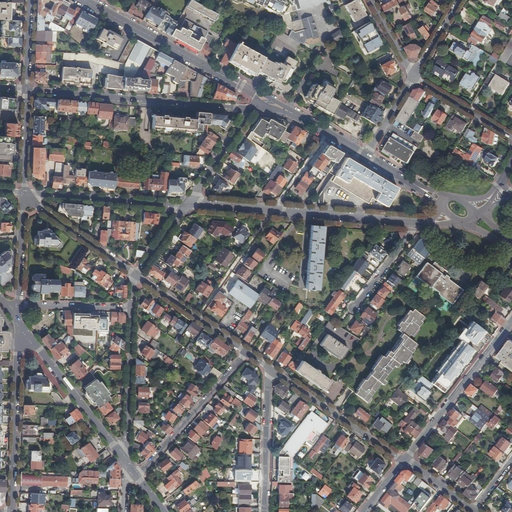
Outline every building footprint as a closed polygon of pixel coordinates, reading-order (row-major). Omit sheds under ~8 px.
[(37,0),(37,17),(36,31),(51,31),(64,31),(65,30),(58,26),(51,22),(56,13),(62,0),(37,0)] [(66,2),(62,0),(56,13),(60,15),(60,17),(59,19),(61,20),(68,7),(70,4),(66,2)] [(142,0),(138,0),(136,6),(135,7),(140,10),(140,9),(147,13),(150,7),(154,1),(152,0),(150,4),(142,0)] [(208,21),(213,23),(217,15),(190,0),(189,0),(186,7),(193,11),(194,10),(209,19),(208,21)] [(283,2),(283,0),(263,0),(261,4),(268,8),(270,7),(272,9),(272,10),(275,12),(278,12),(283,2)] [(299,44),(303,46),(307,39),(313,37),(317,36),(318,36),(312,16),(292,22),(289,12),(315,5),(314,4),(325,1),(324,0),(288,0),(289,2),(287,2),(281,14),(285,27),(292,30),(289,34),(291,35),(289,37),(299,44)] [(355,0),(344,6),(353,22),(365,16),(356,0),(355,0)] [(393,0),(383,6),(386,11),(392,7),(400,3),(398,0),(393,0)] [(439,5),(433,0),(431,0),(426,11),(434,15),(439,5)] [(8,16),(9,3),(0,2),(0,19),(4,20),(8,20),(8,16)] [(9,3),(8,16),(16,17),(16,6),(19,6),(19,3),(9,3)] [(406,20),(412,17),(408,10),(411,8),(409,4),(400,9),(406,20)] [(68,7),(61,20),(63,21),(64,19),(65,18),(70,21),(72,16),(75,11),(68,7)] [(147,23),(170,36),(174,29),(176,25),(167,21),(168,19),(169,18),(164,15),(162,17),(153,12),(155,10),(150,7),(147,13),(145,18),(148,20),(147,23)] [(77,19),(82,10),(79,9),(77,8),(75,11),(72,16),(77,19)] [(91,31),(98,19),(82,10),(77,19),(73,26),(82,31),(84,28),(91,31)] [(501,12),(498,17),(508,23),(511,18),(505,15),(501,12)] [(484,17),(481,22),(491,28),(494,25),(496,27),(503,31),(505,26),(499,22),(495,20),(494,22),(484,17)] [(8,20),(4,20),(3,38),(8,38),(18,38),(19,20),(8,20)] [(174,29),(170,36),(198,51),(207,34),(205,32),(205,31),(199,28),(198,28),(194,25),(185,20),(178,32),(174,29)] [(372,29),(368,22),(352,32),(357,41),(361,39),(363,43),(360,45),(364,53),(380,45),(377,38),(372,28),(372,29)] [(418,36),(410,22),(406,25),(411,36),(413,38),(418,36)] [(481,22),(475,31),(486,38),(491,28),(481,22)] [(423,27),(420,29),(424,34),(428,39),(431,34),(423,25),(422,26),(423,27)] [(116,49),(122,39),(102,28),(96,39),(103,42),(101,45),(106,48),(107,45),(116,49)] [(337,41),(344,37),(340,29),(328,37),(332,44),(337,41)] [(36,36),(36,41),(51,42),(51,31),(36,31),(36,36)] [(296,49),(299,44),(289,37),(288,36),(280,31),(277,37),(296,49)] [(471,38),(468,42),(470,44),(475,47),(478,42),(479,40),(483,43),(486,38),(475,31),(472,36),(471,38)] [(207,34),(198,51),(207,56),(210,49),(207,47),(212,37),(207,34)] [(498,61),(504,64),(511,51),(511,37),(511,40),(505,49),(500,57),(498,61)] [(8,46),(21,47),(21,43),(21,38),(18,38),(8,38),(8,46)] [(135,45),(125,64),(139,68),(150,47),(137,40),(135,45)] [(228,48),(220,63),(225,66),(228,60),(238,43),(237,42),(235,44),(227,40),(224,46),(228,48)] [(239,41),(238,43),(228,60),(255,75),(257,71),(263,58),(264,57),(239,43),(240,41),(239,41)] [(118,62),(125,64),(135,45),(129,42),(118,62)] [(469,61),(469,60),(473,54),(474,55),(475,52),(478,54),(480,50),(475,47),(470,44),(468,47),(470,49),(469,52),(467,51),(467,52),(459,47),(459,46),(454,43),(450,50),(455,53),(454,53),(463,59),(464,58),(469,61)] [(417,57),(422,49),(416,45),(411,45),(405,48),(410,57),(417,57)] [(154,50),(144,69),(149,71),(154,62),(159,52),(154,50)] [(472,65),(472,66),(475,68),(484,52),(480,50),(478,54),(475,52),(474,55),(473,54),(469,60),(472,62),(471,63),(472,64),(471,65),(472,65)] [(36,58),(35,62),(52,63),(52,56),(55,56),(55,52),(50,52),(36,52),(36,58)] [(159,52),(154,62),(164,68),(165,65),(169,67),(173,60),(167,56),(159,52)] [(88,60),(99,64),(100,57),(89,53),(63,53),(63,60),(88,60)] [(448,61),(441,56),(437,63),(440,65),(438,67),(436,66),(433,72),(443,78),(446,73),(450,75),(448,77),(454,81),(459,72),(446,64),(448,61)] [(99,64),(103,65),(106,65),(106,66),(109,66),(109,67),(112,67),(115,68),(116,68),(119,68),(119,69),(122,69),(124,70),(125,64),(118,62),(100,57),(99,64)] [(263,58),(257,71),(267,77),(266,78),(272,81),(273,81),(276,83),(274,87),(275,87),(277,88),(278,87),(279,87),(279,88),(281,89),(282,89),(281,90),(286,93),(291,89),(287,85),(284,82),(284,81),(285,81),(288,76),(287,75),(288,73),(289,73),(295,62),(287,58),(283,65),(278,62),(277,65),(263,58)] [(396,69),(390,58),(379,64),(385,75),(388,73),(393,71),(396,69)] [(173,60),(169,67),(166,73),(174,78),(174,80),(178,82),(179,80),(186,67),(180,64),(173,60)] [(0,62),(0,79),(7,80),(13,81),(20,75),(20,63),(0,62)] [(124,77),(133,78),(139,68),(125,64),(124,70),(124,76),(124,77)] [(37,83),(46,83),(46,73),(45,73),(45,66),(35,65),(35,80),(37,83)] [(62,67),(61,84),(90,86),(92,69),(79,68),(78,67),(76,67),(75,68),(62,67)] [(203,76),(186,67),(179,80),(178,82),(178,88),(184,88),(185,83),(187,83),(187,81),(191,81),(190,96),(197,97),(203,76)] [(467,72),(460,85),(468,90),(470,87),(474,89),(476,84),(475,83),(476,82),(477,83),(481,77),(469,70),(467,72)] [(491,73),(484,85),(489,88),(490,87),(502,95),(509,84),(491,73)] [(107,74),(105,89),(111,89),(119,90),(119,86),(123,86),(124,77),(124,76),(123,75),(121,75),(120,75),(107,74)] [(149,79),(147,93),(156,93),(157,80),(156,80),(156,75),(149,74),(149,79)] [(203,76),(197,97),(200,97),(204,85),(208,86),(210,80),(203,76)] [(149,79),(144,79),(138,78),(138,77),(135,77),(135,78),(133,78),(124,77),(123,86),(128,86),(127,91),(137,92),(147,93),(149,79)] [(313,104),(332,114),(333,113),(340,100),(331,95),(335,88),(334,87),(335,85),(324,79),(320,87),(317,85),(316,86),(312,84),(306,96),(308,99),(313,102),(313,104)] [(374,92),(383,97),(385,94),(386,94),(388,91),(387,90),(390,86),(381,81),(379,85),(374,92)] [(216,89),(213,99),(234,101),(236,94),(221,86),(214,82),(213,88),(216,89)] [(374,92),(379,85),(375,82),(370,89),(374,92)] [(420,102),(426,92),(420,89),(414,91),(412,94),(410,97),(420,102)] [(383,98),(374,93),(369,101),(378,107),(383,98)] [(427,107),(433,96),(429,94),(423,104),(427,107)] [(407,126),(420,103),(420,102),(410,97),(404,108),(397,120),(407,126)] [(428,118),(439,100),(434,97),(424,115),(428,118)] [(13,99),(0,98),(0,102),(0,107),(14,109),(14,103),(13,103),(13,99)] [(34,100),(34,109),(45,109),(45,110),(48,110),(48,106),(55,107),(56,100),(45,99),(37,98),(34,100)] [(66,101),(58,100),(57,110),(68,112),(68,114),(72,115),(72,112),(76,112),(76,111),(76,101),(66,101)] [(82,102),(76,101),(76,111),(78,111),(77,115),(85,116),(86,112),(87,112),(88,102),(82,102)] [(99,103),(88,102),(87,112),(87,113),(98,114),(99,103)] [(104,104),(99,103),(98,114),(97,119),(111,120),(112,104),(104,104)] [(339,103),(333,113),(343,119),(346,115),(356,121),(360,116),(339,103)] [(376,120),(378,121),(380,118),(383,112),(369,103),(367,107),(361,117),(373,124),(376,120)] [(152,127),(156,128),(194,131),(196,118),(187,117),(187,111),(185,111),(183,111),(183,117),(166,115),(166,109),(164,109),(162,109),(162,115),(157,115),(153,114),(153,115),(152,115),(151,117),(153,117),(152,127)] [(447,116),(439,111),(434,120),(441,125),(447,116)] [(209,113),(202,113),(196,112),(196,118),(194,131),(206,132),(207,125),(208,125),(209,113)] [(216,114),(209,113),(208,125),(219,126),(227,131),(233,123),(225,118),(226,115),(216,114)] [(458,117),(454,115),(446,127),(453,131),(455,128),(462,133),(467,124),(457,118),(458,117)] [(33,135),(41,135),(44,135),(44,117),(33,116),(33,125),(33,135)] [(135,125),(136,118),(115,116),(114,128),(128,130),(128,125),(135,125)] [(269,120),(284,128),(288,122),(282,119),(281,119),(269,118),(260,118),(259,120),(267,124),(269,120)] [(267,124),(259,120),(251,132),(254,134),(260,138),(263,133),(277,140),(277,139),(283,130),(284,128),(269,120),(267,124)] [(18,137),(18,124),(6,124),(5,136),(11,136),(18,137)] [(419,133),(423,128),(417,124),(414,130),(415,131),(419,133)] [(290,134),(283,130),(277,139),(284,143),(285,141),(291,145),(301,129),(296,127),(293,125),(291,127),(292,128),(293,129),(290,134)] [(492,145),(495,134),(486,128),(483,140),(484,142),(487,143),(487,144),(492,145)] [(306,132),(301,129),(291,145),(294,147),(295,144),(297,145),(306,132)] [(476,132),(472,130),(466,138),(470,140),(471,141),(474,136),(476,132)] [(412,137),(421,142),(424,136),(419,133),(415,131),(412,136),(412,137)] [(208,135),(203,142),(211,147),(215,141),(219,143),(221,140),(214,135),(210,132),(209,132),(208,135)] [(33,141),(32,145),(40,145),(41,135),(33,135),(33,141)] [(0,161),(3,161),(10,162),(10,156),(10,155),(13,155),(13,149),(11,149),(11,146),(9,146),(9,143),(11,144),(11,143),(11,136),(5,136),(0,136),(0,161)] [(320,140),(313,136),(311,141),(317,145),(320,140)] [(66,137),(65,144),(73,145),(73,141),(73,139),(74,137),(66,137)] [(393,153),(409,163),(413,155),(415,152),(392,138),(385,149),(389,152),(389,151),(393,153)] [(471,141),(470,140),(468,144),(472,146),(468,153),(467,155),(463,153),(464,151),(457,147),(455,151),(453,154),(473,165),(472,166),(474,167),(477,163),(480,158),(482,155),(481,154),(484,149),(476,144),(471,141)] [(211,147),(203,142),(199,148),(200,149),(196,154),(196,156),(199,156),(204,157),(205,154),(205,153),(207,154),(211,147)] [(236,154),(245,159),(249,162),(257,150),(244,142),(236,154)] [(320,154),(328,159),(329,157),(332,159),(331,160),(335,163),(342,153),(337,150),(330,146),(326,146),(321,152),(320,154)] [(32,148),(32,174),(36,178),(41,179),(40,186),(46,187),(47,174),(42,174),(43,148),(32,148)] [(65,149),(49,148),(48,160),(64,161),(65,149)] [(482,155),(480,158),(482,159),(483,159),(485,160),(485,161),(490,164),(489,164),(490,166),(492,167),(494,167),(499,158),(498,158),(490,153),(488,151),(484,149),(481,154),(482,155)] [(142,153),(119,151),(118,160),(141,162),(142,153)] [(232,151),(228,156),(234,160),(233,162),(234,163),(233,164),(238,167),(239,166),(240,167),(245,159),(236,154),(232,151)] [(328,159),(320,154),(311,167),(318,172),(325,176),(326,175),(320,170),(322,167),(325,163),(324,163),(328,159)] [(196,156),(192,156),(183,155),(183,160),(188,160),(188,165),(198,166),(199,156),(196,156)] [(397,188),(382,179),(374,174),(370,172),(366,170),(346,158),(344,161),(339,169),(335,176),(334,175),(330,180),(365,202),(368,203),(371,198),(386,207),(397,188)] [(278,164),(269,176),(268,178),(270,180),(281,187),(286,180),(279,175),(284,168),(291,173),(297,164),(289,159),(283,167),(278,164)] [(55,175),(62,176),(63,165),(63,163),(56,163),(55,173),(55,175)] [(2,164),(1,176),(5,176),(5,175),(9,175),(10,166),(3,165),(3,164),(2,164)] [(62,176),(62,177),(62,178),(64,178),(63,183),(68,183),(68,181),(73,181),(73,176),(68,175),(68,165),(63,165),(62,176)] [(306,172),(301,180),(308,185),(310,182),(310,183),(312,180),(311,180),(313,177),(314,178),(314,177),(318,172),(311,167),(307,172),(306,172)] [(229,182),(232,184),(239,173),(231,168),(224,178),(229,182)] [(101,184),(100,191),(108,192),(114,193),(115,185),(116,177),(116,174),(89,171),(88,183),(101,184)] [(160,172),(160,175),(159,189),(166,190),(167,172),(160,172)] [(160,175),(152,175),(152,179),(151,189),(159,189),(160,175)] [(86,177),(76,176),(76,184),(80,184),(80,182),(85,182),(86,177)] [(53,177),(52,187),(61,188),(62,178),(62,177),(53,177)] [(138,179),(116,177),(115,185),(130,187),(138,187),(138,179)] [(178,180),(168,180),(167,195),(174,196),(175,195),(181,195),(183,193),(184,190),(185,189),(185,188),(186,188),(186,185),(185,184),(185,178),(179,177),(178,178),(178,180)] [(224,178),(222,177),(213,189),(218,192),(223,186),(226,187),(229,182),(224,178)] [(151,189),(152,179),(143,178),(143,188),(151,189)] [(276,195),(281,187),(270,180),(263,190),(269,194),(271,192),(276,195)] [(308,185),(301,180),(295,188),(299,191),(297,193),(301,195),(308,185)] [(307,193),(311,196),(315,190),(312,188),(311,189),(310,188),(307,193)] [(7,200),(5,198),(0,197),(0,206),(1,207),(6,213),(12,207),(9,203),(8,204),(5,201),(7,200)] [(69,204),(61,203),(57,211),(59,212),(61,212),(61,213),(67,213),(68,215),(82,216),(82,215),(82,205),(69,204)] [(90,205),(82,205),(82,215),(91,216),(92,206),(90,205)] [(155,214),(140,213),(139,222),(141,222),(143,222),(143,223),(155,224),(155,220),(157,218),(158,217),(158,216),(157,215),(157,214),(155,214)] [(107,226),(107,229),(121,230),(121,227),(123,227),(124,222),(120,221),(120,220),(116,219),(116,221),(108,220),(108,223),(107,226)] [(128,222),(124,222),(123,227),(126,228),(126,231),(138,232),(139,223),(132,222),(132,221),(128,221),(128,222)] [(213,222),(206,231),(215,238),(220,232),(224,234),(225,232),(229,235),(233,229),(225,223),(224,224),(221,222),(213,222)] [(10,229),(11,224),(1,223),(1,231),(8,232),(9,229),(10,229)] [(203,229),(195,223),(192,227),(193,227),(191,230),(190,230),(187,234),(196,239),(203,229)] [(238,229),(235,226),(233,229),(229,235),(227,238),(230,241),(233,237),(243,244),(250,234),(244,229),(246,227),(242,225),(238,229)] [(318,290),(324,226),(317,226),(311,225),(310,234),(309,234),(308,234),(307,238),(310,238),(308,255),(307,255),(306,255),(305,258),(308,259),(306,276),(305,276),(304,276),(303,279),(306,280),(305,288),(318,290)] [(272,228),(271,230),(281,238),(286,232),(282,229),(279,233),(272,228)] [(107,229),(107,231),(106,238),(114,239),(114,240),(118,240),(119,239),(122,239),(123,234),(120,233),(121,230),(107,229)] [(42,231),(38,231),(37,238),(35,238),(34,244),(43,244),(43,246),(57,247),(60,243),(53,236),(53,233),(47,233),(47,230),(46,230),(42,230),(42,231)] [(281,238),(271,230),(270,230),(270,231),(269,230),(268,231),(267,232),(267,234),(265,238),(272,243),(276,238),(277,239),(276,240),(278,242),(281,238)] [(123,234),(122,239),(126,240),(126,241),(131,242),(131,240),(137,240),(137,239),(138,233),(138,232),(126,231),(126,234),(123,234)] [(178,237),(174,235),(172,238),(177,241),(178,239),(180,240),(186,245),(187,245),(189,246),(193,241),(197,244),(199,241),(196,239),(187,234),(184,231),(181,235),(180,234),(178,237)] [(419,265),(429,252),(426,247),(422,238),(419,240),(415,244),(417,249),(414,253),(411,250),(407,255),(419,265)] [(180,243),(176,249),(178,251),(187,257),(191,251),(180,243)] [(379,261),(385,253),(375,245),(369,253),(379,261)] [(233,255),(224,248),(216,260),(225,266),(233,255)] [(264,253),(257,249),(252,256),(258,261),(264,253)] [(0,254),(0,284),(0,285),(2,285),(3,285),(13,277),(13,271),(13,261),(14,251),(5,251),(0,254)] [(187,257),(178,251),(174,257),(175,258),(182,263),(183,263),(187,257)] [(360,257),(366,261),(369,258),(363,253),(360,257)] [(174,257),(171,255),(165,263),(170,266),(172,262),(175,258),(174,257)] [(256,262),(249,257),(244,264),(251,269),(253,266),(254,266),(256,262)] [(84,259),(83,258),(76,268),(85,273),(90,266),(85,263),(87,261),(86,260),(84,258),(84,259)] [(182,263),(175,258),(172,262),(179,267),(182,263)] [(359,274),(360,275),(368,264),(360,258),(351,269),(359,274)] [(403,276),(410,266),(403,261),(399,266),(401,267),(397,271),(403,276)] [(427,262),(419,273),(424,276),(422,278),(453,301),(462,289),(448,278),(450,276),(446,274),(445,276),(442,274),(446,269),(435,261),(432,266),(427,262)] [(210,263),(209,264),(207,267),(214,271),(217,268),(210,263)] [(159,269),(153,265),(149,271),(155,275),(159,269)] [(240,270),(237,274),(245,280),(250,272),(242,267),(240,270)] [(165,273),(159,269),(155,275),(160,279),(163,277),(165,273)] [(168,269),(165,273),(163,277),(166,279),(165,280),(173,286),(179,277),(168,269)] [(338,286),(343,290),(350,281),(353,282),(359,274),(351,269),(338,286)] [(83,276),(75,270),(75,275),(80,279),(83,276)] [(99,283),(105,274),(104,273),(104,272),(102,271),(101,271),(99,273),(95,270),(92,273),(94,274),(92,278),(99,283)] [(106,274),(105,274),(99,283),(106,288),(108,284),(109,285),(112,282),(107,278),(109,276),(108,276),(108,275),(106,273),(106,274)] [(51,289),(59,290),(59,280),(45,279),(45,274),(37,274),(36,277),(32,277),(32,279),(33,281),(33,284),(32,286),(32,289),(35,289),(35,291),(39,291),(44,292),(47,292),(51,292),(51,289)] [(393,274),(388,281),(394,286),(397,282),(398,282),(400,280),(399,279),(393,274)] [(179,277),(173,286),(181,292),(188,281),(180,275),(179,277)] [(208,280),(205,284),(201,282),(196,289),(206,297),(211,289),(208,286),(211,282),(208,280)] [(249,308),(258,295),(238,280),(229,293),(249,308)] [(74,296),(84,296),(84,287),(83,287),(83,282),(74,281),(74,283),(74,294),(74,296)] [(480,281),(471,293),(478,298),(487,286),(480,281)] [(383,298),(391,287),(385,282),(381,288),(382,289),(381,290),(380,289),(377,293),(383,298)] [(69,284),(65,283),(65,287),(61,287),(61,295),(72,296),(72,287),(69,287),(69,284)] [(126,289),(126,285),(121,285),(121,288),(115,287),(115,292),(117,292),(117,296),(126,297),(126,289)] [(509,296),(511,292),(511,291),(506,287),(500,295),(507,302),(510,298),(509,296)] [(274,295),(264,288),(258,295),(258,296),(267,303),(270,298),(271,297),(272,298),(274,295)] [(275,300),(281,291),(278,289),(274,294),(274,295),(272,298),(273,298),(268,304),(277,310),(281,304),(278,302),(275,300)] [(221,304),(226,298),(228,295),(220,290),(218,292),(209,305),(208,306),(211,308),(216,301),(221,304)] [(331,300),(337,305),(345,295),(339,290),(337,293),(334,291),(331,295),(333,297),(331,300)] [(184,300),(188,303),(193,295),(189,293),(184,300)] [(377,308),(383,300),(376,294),(370,302),(377,308)] [(267,303),(258,296),(256,299),(265,305),(267,303)] [(481,301),(490,308),(499,314),(503,309),(485,296),(481,301)] [(151,311),(156,304),(153,302),(153,301),(150,299),(148,301),(145,299),(141,305),(151,312),(151,311)] [(330,314),(337,305),(331,300),(324,310),(330,314)] [(226,308),(221,304),(216,301),(211,308),(210,309),(221,316),(226,308)] [(302,305),(299,303),(292,312),(295,314),(302,305)] [(163,309),(156,304),(151,311),(156,314),(154,316),(158,319),(159,316),(158,315),(159,314),(161,314),(162,313),(161,312),(163,309)] [(368,325),(377,314),(367,307),(360,317),(363,319),(362,321),(368,325)] [(489,319),(499,327),(502,323),(505,319),(499,314),(490,308),(489,309),(493,313),(494,312),(495,312),(489,319)] [(300,323),(294,331),(304,338),(309,330),(304,326),(313,312),(310,309),(300,323)] [(355,394),(367,403),(370,398),(381,383),(383,385),(386,382),(383,380),(394,365),(397,367),(402,361),(404,363),(410,355),(414,349),(412,348),(416,344),(408,338),(410,335),(412,336),(418,328),(423,322),(422,322),(421,321),(424,317),(414,309),(411,312),(409,310),(397,325),(400,327),(397,330),(402,334),(400,337),(401,338),(402,339),(400,342),(399,341),(390,352),(389,352),(384,358),(381,356),(375,364),(371,370),(372,370),(373,371),(366,381),(364,380),(359,387),(357,390),(358,391),(355,394)] [(253,313),(248,310),(236,328),(243,333),(248,326),(243,323),(246,319),(248,320),(253,313)] [(73,316),(73,311),(65,311),(65,323),(71,323),(71,324),(73,325),(73,316)] [(111,319),(112,312),(107,312),(107,317),(98,317),(98,329),(99,329),(99,328),(108,328),(109,319),(111,319)] [(123,313),(112,312),(111,319),(111,325),(114,325),(114,321),(118,321),(118,322),(125,322),(125,315),(123,313)] [(173,326),(178,319),(174,316),(173,318),(166,313),(162,318),(173,326)] [(97,336),(98,329),(98,317),(92,316),(89,316),(89,315),(81,315),(81,316),(73,316),(73,325),(73,326),(72,335),(83,335),(83,336),(93,336),(97,336)] [(478,323),(481,320),(475,315),(472,319),(478,323)] [(7,345),(11,343),(11,335),(9,329),(6,328),(3,331),(0,330),(0,322),(0,323),(0,322),(3,320),(3,319),(1,317),(0,317),(0,316),(0,351),(7,352),(7,345)] [(186,325),(178,319),(173,326),(175,328),(174,329),(180,334),(186,325)] [(147,321),(141,330),(150,336),(151,335),(154,337),(155,337),(159,331),(160,330),(156,327),(153,325),(147,321)] [(363,326),(356,321),(350,329),(357,334),(363,326)] [(486,332),(472,321),(466,328),(463,326),(455,337),(460,340),(435,371),(439,374),(432,383),(433,384),(441,390),(473,351),(464,343),(468,338),(476,345),(486,332)] [(195,336),(200,328),(198,326),(193,322),(187,330),(190,332),(195,336)] [(291,328),(294,331),(300,323),(298,322),(298,323),(295,322),(291,328)] [(256,329),(252,326),(243,339),(247,342),(256,329)] [(271,343),(274,339),(278,333),(268,326),(261,336),(271,343)] [(205,345),(209,347),(213,341),(202,333),(197,341),(204,346),(205,345)] [(48,334),(41,339),(45,344),(50,350),(57,344),(52,338),(51,339),(49,341),(48,340),(50,338),(48,334)] [(348,348),(327,334),(320,344),(340,358),(348,348)] [(124,350),(124,342),(116,336),(116,338),(112,337),(112,339),(112,341),(114,342),(121,348),(124,350)] [(306,336),(298,348),(302,351),(310,339),(309,338),(306,336)] [(224,356),(230,348),(225,345),(215,338),(213,341),(209,347),(207,350),(212,353),(215,350),(224,356)] [(271,343),(265,352),(273,358),(279,350),(279,349),(282,345),(274,339),(271,343)] [(154,340),(150,344),(156,348),(159,344),(154,340)] [(511,343),(511,340),(498,356),(499,358),(507,348),(508,348),(511,343)] [(57,344),(50,350),(57,359),(59,362),(70,354),(60,342),(57,344)] [(121,348),(114,342),(112,345),(117,351),(121,348)] [(150,344),(148,343),(141,353),(149,358),(156,348),(150,344)] [(507,348),(499,358),(504,361),(508,364),(507,366),(511,370),(511,343),(508,348),(507,348)] [(85,351),(78,344),(73,349),(78,356),(85,351)] [(183,348),(180,353),(190,360),(193,355),(183,348)] [(100,357),(97,356),(96,361),(98,362),(101,357),(106,351),(105,350),(102,353),(103,354),(100,357)] [(277,360),(286,366),(291,358),(282,352),(277,360)] [(165,361),(170,365),(173,360),(165,355),(164,357),(166,359),(165,361)] [(288,365),(295,370),(301,361),(303,359),(299,356),(297,360),(296,360),(294,364),(291,362),(288,365)] [(143,363),(136,359),(136,375),(135,383),(145,383),(146,371),(144,371),(144,366),(143,366),(143,363)] [(216,380),(222,374),(212,367),(211,369),(207,367),(209,364),(206,362),(201,359),(195,368),(202,374),(203,373),(206,375),(208,373),(213,376),(212,377),(216,380)] [(69,367),(74,372),(82,366),(78,360),(69,367)] [(295,370),(324,390),(331,381),(317,372),(318,371),(314,368),(314,369),(301,361),(295,370)] [(82,366),(74,372),(78,378),(87,372),(82,366)] [(253,372),(247,368),(242,376),(248,380),(248,388),(246,391),(249,393),(252,395),(256,390),(256,384),(257,384),(257,375),(255,374),(252,372),(253,372)] [(508,376),(498,369),(491,378),(498,383),(501,380),(504,382),(508,376)] [(372,370),(364,380),(366,381),(373,371),(372,370)] [(28,380),(27,381),(29,382),(29,383),(26,383),(26,389),(33,389),(33,391),(48,391),(48,386),(47,385),(47,383),(45,379),(45,377),(39,377),(39,375),(33,375),(33,376),(29,376),(28,380)] [(428,390),(433,384),(432,383),(420,375),(416,380),(417,381),(412,387),(412,386),(410,386),(409,388),(409,389),(422,400),(430,391),(428,390)] [(99,383),(98,381),(96,379),(84,388),(86,391),(87,392),(88,394),(87,395),(93,403),(94,402),(96,405),(99,408),(106,402),(111,398),(108,395),(105,391),(104,392),(100,387),(101,386),(99,383)] [(100,381),(99,383),(101,386),(100,387),(104,392),(105,391),(108,395),(110,394),(100,381)] [(499,389),(487,381),(482,388),(495,398),(497,396),(495,394),(499,389)] [(285,392),(287,388),(281,383),(275,386),(275,393),(282,398),(283,399),(287,393),(285,392)] [(197,401),(200,398),(195,395),(197,392),(194,390),(196,387),(191,384),(186,391),(185,392),(188,395),(190,393),(194,396),(192,397),(197,401)] [(468,389),(466,392),(473,398),(479,390),(472,385),(468,389)] [(154,387),(138,387),(138,397),(148,397),(148,389),(150,389),(150,390),(154,390),(154,387)] [(397,388),(390,398),(400,406),(407,396),(397,388)] [(172,392),(167,389),(164,393),(169,397),(172,392)] [(85,393),(85,395),(85,396),(92,404),(93,405),(94,405),(95,405),(95,406),(96,405),(94,402),(93,403),(87,395),(88,394),(87,392),(86,391),(85,392),(85,393)] [(251,406),(256,398),(252,395),(249,393),(244,401),(251,406)] [(293,406),(300,397),(295,393),(288,403),(293,406)] [(181,400),(187,405),(192,400),(185,394),(181,400)] [(225,394),(220,401),(228,406),(230,402),(232,399),(228,397),(229,396),(225,394)] [(463,396),(459,401),(464,405),(463,406),(465,409),(467,407),(468,408),(472,403),(463,396)] [(239,407),(242,403),(235,398),(232,403),(239,407)] [(289,406),(283,401),(278,408),(285,413),(289,406)] [(294,417),(304,404),(300,401),(291,413),(294,415),(293,416),(294,417)] [(106,402),(99,408),(104,414),(112,409),(106,402)] [(214,409),(208,404),(206,407),(212,411),(213,410),(219,414),(224,408),(226,409),(226,410),(228,411),(230,409),(219,402),(218,403),(215,406),(216,407),(214,409)] [(148,403),(138,403),(138,408),(139,408),(139,412),(148,412),(148,403)] [(171,408),(169,411),(174,415),(177,411),(180,413),(184,409),(183,409),(178,404),(177,404),(177,405),(173,409),(171,408)] [(308,407),(304,404),(294,417),(293,418),(297,420),(299,418),(299,419),(308,407)] [(34,415),(34,405),(23,405),(23,414),(34,415)] [(466,414),(465,417),(482,430),(487,424),(491,418),(480,409),(474,405),(471,408),(477,412),(477,411),(478,411),(473,417),(466,414)] [(501,405),(495,413),(498,415),(499,413),(503,409),(504,408),(501,405)] [(480,409),(491,418),(494,414),(483,406),(480,409)] [(209,414),(204,421),(211,427),(217,419),(210,413),(212,411),(206,407),(203,409),(209,414)] [(252,422),(258,414),(247,407),(246,408),(249,410),(245,417),(252,422)] [(366,421),(370,416),(359,407),(354,413),(359,417),(360,416),(366,421)] [(116,413),(121,413),(122,408),(118,408),(106,417),(112,424),(119,418),(115,413),(116,413)] [(453,417),(448,423),(454,427),(463,416),(454,408),(450,412),(449,414),(453,417)] [(471,408),(466,414),(473,417),(478,411),(477,411),(477,412),(471,408)] [(70,425),(82,416),(79,412),(76,409),(70,414),(71,415),(67,418),(66,420),(70,425)] [(405,423),(417,432),(420,428),(417,425),(418,424),(415,422),(414,423),(411,421),(416,414),(411,410),(403,421),(405,423)] [(161,418),(164,421),(166,423),(168,420),(171,422),(176,416),(174,415),(169,411),(164,417),(163,416),(161,418)] [(376,420),(388,430),(392,425),(381,417),(383,414),(379,411),(375,416),(378,418),(376,420)] [(277,479),(277,482),(280,482),(293,482),(293,470),(290,470),(291,457),(314,427),(321,433),(328,424),(312,412),(285,446),(278,454),(278,469),(277,469),(278,474),(279,474),(279,479),(277,479)] [(487,424),(489,426),(495,430),(496,429),(495,428),(501,419),(499,418),(497,416),(498,415),(495,413),(494,414),(491,418),(487,424)] [(233,425),(239,415),(237,414),(230,422),(233,425)] [(292,432),(297,426),(290,422),(284,417),(281,415),(279,418),(283,421),(283,422),(282,422),(279,426),(280,426),(279,427),(281,429),(279,431),(279,434),(282,436),(285,436),(289,430),(292,432)] [(386,433),(388,430),(376,420),(372,425),(379,431),(381,429),(386,433)] [(447,434),(444,439),(449,443),(453,438),(452,438),(453,437),(458,431),(454,427),(448,423),(444,420),(439,426),(443,429),(448,433),(447,434)] [(164,421),(163,421),(161,424),(162,425),(160,428),(168,434),(173,429),(166,423),(164,421)] [(201,421),(194,429),(201,435),(208,427),(201,421)] [(261,431),(261,426),(255,422),(253,425),(257,428),(261,431)] [(257,428),(253,425),(249,423),(244,430),(252,435),(257,428)] [(407,431),(414,436),(417,432),(405,423),(404,425),(403,426),(405,428),(403,431),(405,433),(407,431)] [(487,424),(482,430),(479,434),(481,435),(484,430),(485,431),(489,426),(487,424)] [(154,434),(148,430),(146,435),(141,432),(137,439),(144,444),(142,446),(144,447),(152,436),(154,434)] [(199,437),(191,430),(188,433),(189,435),(188,437),(194,442),(199,437)] [(65,436),(71,444),(79,438),(75,434),(74,435),(72,432),(65,436)] [(479,434),(474,441),(477,443),(483,436),(481,435),(479,434)] [(334,446),(342,452),(344,450),(350,442),(341,435),(334,446)] [(211,446),(216,450),(221,439),(216,436),(215,439),(214,438),(212,443),(213,443),(211,446)] [(324,453),(330,445),(328,443),(329,441),(323,436),(308,455),(313,459),(319,450),(324,453)] [(509,442),(504,438),(497,446),(505,452),(511,444),(509,442)] [(251,454),(251,440),(240,439),(239,454),(251,454)] [(198,447),(189,440),(185,444),(186,444),(181,449),(191,458),(200,449),(198,447)] [(149,442),(144,447),(145,447),(152,453),(155,450),(152,447),(153,445),(149,442)] [(354,444),(350,442),(344,450),(348,452),(349,451),(359,458),(361,455),(363,453),(365,449),(355,442),(354,444)] [(85,455),(93,449),(89,443),(81,449),(85,455)] [(426,444),(420,451),(429,458),(434,450),(426,444)] [(495,462),(501,467),(503,464),(499,461),(505,454),(496,446),(489,455),(496,460),(495,462)] [(142,456),(146,459),(152,453),(145,447),(144,448),(142,449),(143,450),(141,453),(143,455),(142,456)] [(182,454),(175,448),(170,454),(177,460),(182,454)] [(31,459),(31,460),(41,461),(41,459),(40,459),(40,451),(38,451),(38,449),(36,449),(36,451),(29,451),(29,459),(31,459)] [(98,455),(93,449),(85,455),(88,459),(87,459),(89,462),(98,455)] [(454,461),(457,463),(464,454),(461,452),(454,461)] [(238,468),(251,469),(251,454),(239,454),(238,454),(238,468)] [(309,458),(307,457),(301,465),(303,466),(309,458)] [(438,457),(433,464),(434,465),(442,472),(448,463),(441,457),(440,458),(438,457)] [(385,464),(377,458),(369,468),(378,474),(385,464)] [(166,459),(158,465),(163,471),(171,465),(166,459)] [(30,472),(39,472),(39,469),(40,469),(40,464),(43,464),(43,461),(41,461),(31,460),(30,472)] [(110,478),(119,478),(119,472),(119,468),(118,465),(116,461),(107,468),(106,471),(110,472),(110,478)] [(455,465),(448,475),(452,477),(453,476),(459,481),(464,476),(466,472),(455,465)] [(337,470),(332,466),(323,477),(321,480),(326,484),(337,470)] [(321,480),(323,477),(312,469),(310,472),(317,477),(321,480)] [(357,469),(349,480),(356,484),(358,481),(366,488),(369,483),(368,482),(370,479),(357,469)] [(181,482),(177,478),(176,476),(180,473),(177,470),(167,478),(175,487),(181,482)] [(241,476),(241,480),(250,480),(251,470),(241,470),(241,474),(239,474),(239,476),(241,476)] [(78,483),(98,483),(98,478),(91,478),(92,471),(82,471),(79,474),(78,483)] [(304,471),(300,476),(305,480),(310,475),(304,471)] [(405,471),(397,481),(402,484),(406,479),(411,483),(416,476),(410,471),(405,471)] [(71,487),(71,477),(69,473),(39,472),(30,472),(21,472),(21,479),(21,485),(71,487)] [(459,481),(458,483),(468,490),(478,477),(475,475),(474,474),(470,478),(471,479),(470,481),(464,476),(459,481)] [(425,490),(428,485),(418,477),(414,483),(424,491),(425,490)] [(468,490),(464,494),(468,497),(472,500),(476,499),(479,496),(476,494),(478,491),(473,487),(479,478),(478,477),(468,490)] [(109,486),(119,486),(119,484),(119,478),(110,478),(109,478),(109,486)] [(185,495),(200,484),(197,481),(196,482),(195,481),(182,492),(185,495)] [(388,493),(393,497),(397,499),(409,509),(410,509),(413,505),(411,504),(411,505),(404,500),(403,501),(399,497),(400,496),(394,491),(396,489),(399,491),(403,486),(402,484),(397,481),(396,483),(390,490),(388,493)] [(163,494),(170,486),(166,482),(159,491),(163,494)] [(277,482),(272,482),(272,485),(279,486),(279,493),(288,493),(288,485),(280,485),(280,482),(277,482)] [(239,494),(250,495),(250,485),(239,485),(239,494)] [(331,490),(325,485),(320,491),(326,496),(331,490)] [(360,493),(362,490),(358,486),(355,489),(353,488),(347,496),(355,502),(358,498),(357,497),(360,494),(360,493)] [(425,490),(424,491),(420,496),(423,499),(422,500),(425,502),(424,503),(428,506),(434,497),(425,490)] [(98,500),(111,500),(111,496),(105,495),(104,494),(104,491),(97,491),(92,491),(92,495),(98,496),(98,500)] [(45,494),(30,493),(30,503),(42,504),(45,504),(45,494)] [(288,493),(279,493),(278,507),(287,507),(288,498),(293,498),(294,494),(288,493)] [(388,493),(380,503),(387,509),(395,499),(393,498),(393,497),(388,493)] [(252,495),(250,495),(239,494),(238,504),(243,504),(242,507),(249,507),(249,504),(250,504),(250,498),(251,498),(252,498),(252,495)] [(316,494),(316,507),(316,510),(317,511),(324,500),(316,494)] [(165,500),(167,503),(173,498),(171,495),(165,500)] [(445,509),(450,502),(447,499),(442,495),(435,504),(434,503),(428,511),(429,511),(435,511),(438,508),(440,508),(440,507),(441,506),(445,509)] [(343,511),(346,511),(352,505),(342,498),(338,503),(342,506),(340,509),(343,511)] [(395,501),(408,511),(410,509),(409,509),(397,499),(395,501)] [(111,504),(111,500),(98,500),(97,508),(104,508),(104,505),(105,504),(111,504)] [(180,511),(183,511),(190,507),(184,500),(176,506),(180,511)] [(413,505),(410,509),(413,511),(419,504),(418,504),(419,502),(417,500),(413,505)] [(218,507),(215,502),(208,507),(211,511),(218,507)]
